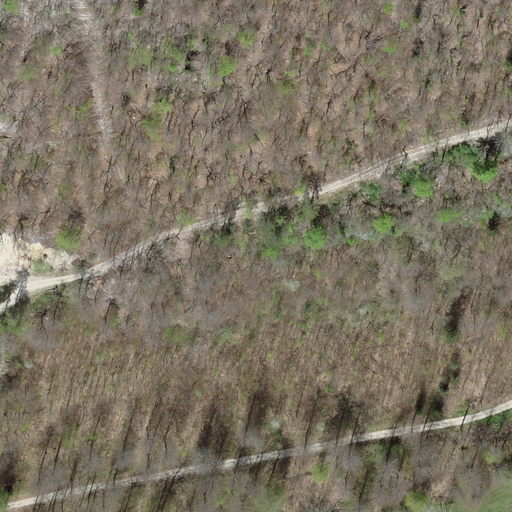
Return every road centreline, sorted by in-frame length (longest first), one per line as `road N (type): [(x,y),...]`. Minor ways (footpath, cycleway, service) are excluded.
road 1 (track): [(0,315),(23,295),(177,233),(511,122)]
road 2 (track): [(511,402),(465,420),(0,508)]
